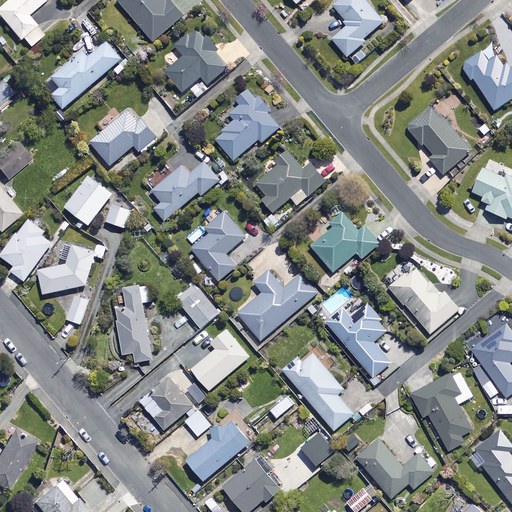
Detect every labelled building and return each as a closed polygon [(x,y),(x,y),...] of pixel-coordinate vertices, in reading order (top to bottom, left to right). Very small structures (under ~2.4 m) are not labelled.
[(8,0),(0,7),(0,17),(20,41),(22,39),(30,48),(44,36),(27,16),(46,0),(8,0)] [(167,0),(166,1),(164,0),(116,0),(152,42),(182,16),(168,0),(167,0)] [(332,39),(351,62),(358,56),(354,51),(364,42),(362,40),(383,22),(363,0),(340,0),(333,6),(348,25),(332,39)] [(189,88),(197,97),(209,87),(208,85),(228,67),(215,53),(217,51),(195,26),(173,45),(183,57),(165,73),(183,93),(189,88)] [(50,68),(56,74),(51,78),(60,88),(51,96),(62,109),(121,59),(106,42),(87,58),(82,52),(63,68),(58,62),(50,68)] [(474,79),(494,111),(511,99),(511,66),(509,68),(505,62),(502,64),(491,46),(458,67),(468,83),(474,79)] [(0,106),(14,93),(3,80),(0,82),(0,106)] [(271,110),(250,87),(236,99),(241,105),(230,114),(236,120),(215,138),(235,161),(259,139),(263,143),(280,128),(268,113),(271,110)] [(470,153),(432,106),(406,128),(421,147),(424,145),(433,157),(429,160),(442,176),(470,153)] [(137,120),(129,110),(90,143),(110,166),(134,146),(142,155),(159,141),(140,118),(137,120)] [(29,161),(17,146),(0,160),(0,172),(6,180),(29,161)] [(302,170),(288,151),(275,161),(278,166),(251,186),(272,213),(291,198),(296,206),(326,183),(311,164),(302,170)] [(220,180),(204,162),(190,174),(183,165),(152,192),(162,203),(154,210),(164,222),(198,193),(201,197),(220,180)] [(470,192),(482,197),(480,202),(487,205),(485,210),(511,223),(511,177),(497,171),(495,175),(481,169),(470,192)] [(112,195),(89,177),(65,209),(89,226),(112,195)] [(0,232),(20,215),(0,190),(0,232)] [(132,212),(112,205),(106,223),(126,230),(132,212)] [(247,237),(225,211),(206,227),(211,234),(192,249),(219,281),(237,267),(226,254),(247,237)] [(357,232),(342,214),(330,224),(333,228),(310,247),(332,272),(356,252),(361,259),(379,244),(364,226),(357,232)] [(45,232),(29,220),(19,234),(17,233),(1,256),(15,266),(11,271),(25,281),(52,243),(42,236),(45,232)] [(94,249),(72,244),(66,263),(38,271),(42,296),(86,287),(97,256),(104,258),(109,246),(97,242),(94,249)] [(439,296),(414,267),(390,288),(430,335),(459,310),(444,292),(439,296)] [(284,288),(269,271),(254,283),(263,293),(238,313),(261,341),(318,292),(302,273),(284,288)] [(219,313),(195,284),(176,300),(200,329),(219,313)] [(148,285),(124,288),(125,295),(119,296),(120,308),(116,309),(123,355),(134,353),(135,363),(152,360),(143,303),(151,302),(148,285)] [(75,297),(67,320),(73,322),(70,332),(78,334),(89,301),(75,297)] [(343,309),(327,323),(373,377),(369,380),(375,387),(382,381),(377,375),(391,362),(373,342),(387,330),(380,321),(382,319),(369,304),(351,319),(343,309)] [(494,334),(472,350),(482,365),(473,371),(484,386),(482,387),(490,398),(501,391),(506,398),(511,393),(511,368),(509,363),(511,360),(511,331),(499,313),(485,323),(494,334)] [(249,357),(225,329),(209,342),(215,349),(190,370),(208,391),(249,357)] [(343,390),(312,353),(300,363),(296,357),(282,369),(334,430),(353,415),(336,396),(343,390)] [(193,385),(180,369),(140,402),(164,431),(195,406),(184,393),(193,385)] [(472,397),(457,369),(410,394),(422,417),(428,414),(447,451),(463,443),(460,436),(471,430),(458,404),(472,397)] [(206,399),(195,385),(188,390),(200,404),(206,399)] [(296,406),(287,395),(269,410),(278,421),(296,406)] [(276,424),(260,407),(246,419),(262,437),(276,424)] [(211,427),(199,411),(185,422),(198,437),(211,427)] [(249,442),(229,419),(211,432),(212,440),(186,461),(203,481),(249,442)] [(511,451),(511,446),(499,430),(467,455),(477,468),(481,465),(511,504),(511,455),(510,453),(511,451)] [(35,445),(13,433),(0,454),(0,485),(9,490),(35,445)] [(402,467),(379,439),(356,458),(391,499),(408,484),(413,490),(433,473),(418,454),(402,467)] [(271,470),(261,457),(223,488),(242,511),(249,511),(264,500),(266,502),(280,491),(266,474),(271,470)] [(88,511),(59,478),(33,502),(41,511),(88,511)] [(358,511),(373,500),(363,489),(346,503),(353,511),(358,511)] [(222,511),(223,511),(212,498),(205,503),(211,511),(222,511)] [(388,511),(380,502),(372,508),(374,511),(388,511)] [(480,511),(470,503),(462,511),(480,511)]
